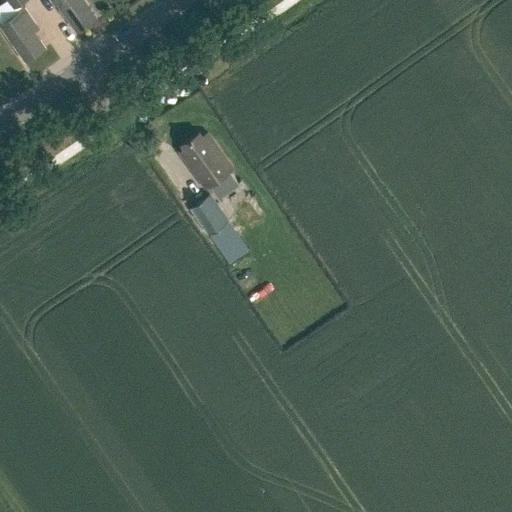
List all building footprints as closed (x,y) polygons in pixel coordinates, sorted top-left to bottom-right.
[(9,0),(15,8),(27,0),(9,0)] [(57,1),(76,29),(96,16),(85,0),(52,0),(55,3),(57,1)] [(34,30),(39,28),(25,7),(0,23),(25,60),(44,45),(34,30)] [(185,148),(180,151),(205,186),(232,167),(207,132),(202,136),(199,131),(181,143),(185,148)] [(208,233),(228,219),(209,193),(190,207),(208,233)]
